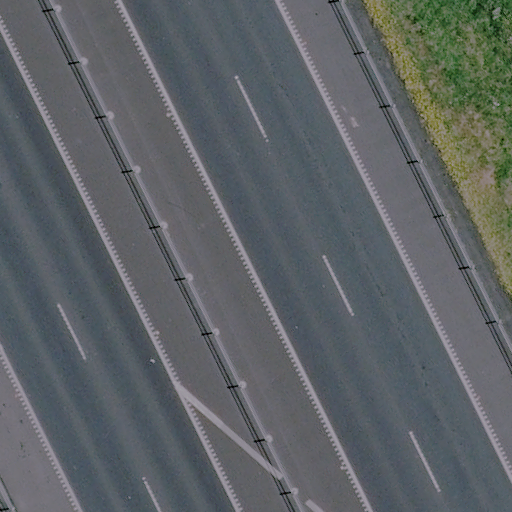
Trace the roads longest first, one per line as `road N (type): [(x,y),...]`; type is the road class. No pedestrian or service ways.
road 1 (motorway): [(219,0),(471,511)]
road 2 (motorway): [(173,511),(0,160)]
